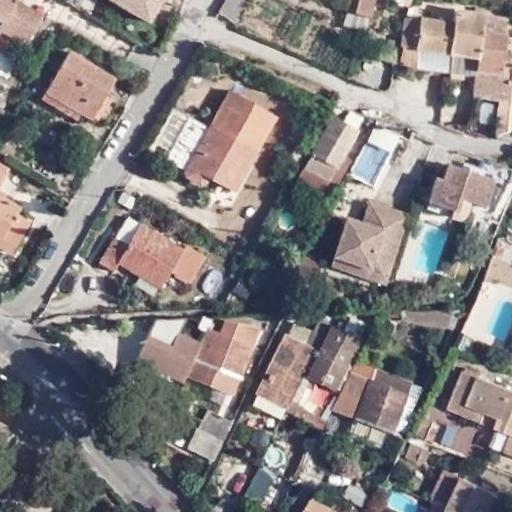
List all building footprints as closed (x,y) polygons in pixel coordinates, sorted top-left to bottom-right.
[(0,0),(0,16),(22,29),(39,0),(38,0),(0,0)] [(475,58),(480,0),(459,0),(459,4),(421,0),(421,1),(411,0),(406,0),(402,32),(404,32),(401,47),(475,58)] [(511,50),(510,64),(501,63),(506,0),(480,0),(475,58),(473,79),(497,82),(494,118),(509,111),(511,109),(511,50)] [(49,81),(83,99),(93,105),(116,65),(72,40),(49,81)] [(78,108),(83,99),(49,81),(45,89),(78,108)] [(357,118),(334,104),(305,156),(330,168),(357,118)] [(270,121),(241,106),(229,126),(212,116),(185,163),(204,174),(210,168),(233,180),(254,142),(259,143),(270,121)] [(485,179),(498,183),(508,163),(474,149),(470,158),(449,150),(442,165),(435,163),(424,189),(453,200),(458,187),(479,194),(485,179)] [(0,219),(7,223),(19,201),(5,193),(8,188),(0,183),(0,219)] [(376,247),(391,251),(407,203),(374,191),(366,211),(351,206),(343,228),(352,232),(344,251),(371,261),(376,247)] [(181,235),(137,209),(125,229),(111,221),(96,247),(109,256),(115,248),(156,274),(181,235)] [(368,269),(371,261),(344,251),(352,232),(343,228),(333,259),(368,269)] [(400,295),(398,304),(463,316),(467,309),(473,292),(400,295)] [(311,316),(322,322),(328,309),(317,304),(311,316)] [(200,327),(183,359),(216,373),(225,354),(231,356),(249,316),(235,308),(227,325),(207,314),(200,327)] [(250,392),(277,405),(321,323),(293,309),(286,322),(282,319),(252,381),(255,382),(250,392)] [(311,351),(338,364),(358,324),(332,310),(311,351)] [(132,342),(179,366),(183,359),(200,327),(176,316),(169,329),(145,316),(132,342)] [(389,420),(410,370),(372,354),(367,365),(349,357),(328,395),(389,420)] [(464,390),(477,364),(461,356),(445,395),(459,400),(464,390)] [(511,378),(477,364),(464,390),(499,406),(495,416),(508,422),(500,439),(511,444),(511,378)] [(422,376),(410,370),(389,420),(399,424),(422,376)] [(499,406),(464,390),(459,400),(495,416),(499,406)] [(203,396),(192,416),(216,430),(228,410),(203,396)] [(418,419),(436,427),(444,410),(425,402),(418,419)] [(216,430),(192,416),(182,432),(206,447),(216,430)] [(421,447),(430,431),(415,425),(407,441),(421,447)] [(450,489),(463,460),(444,451),(430,480),(436,482),(450,489)] [(450,489),(438,511),(491,511),(493,509),(507,481),(463,460),(450,489)] [(259,463),(245,489),(263,498),(277,472),(259,463)] [(422,511),(438,511),(450,489),(436,482),(422,511)] [(290,511),(352,511),(309,484),(290,511)]
